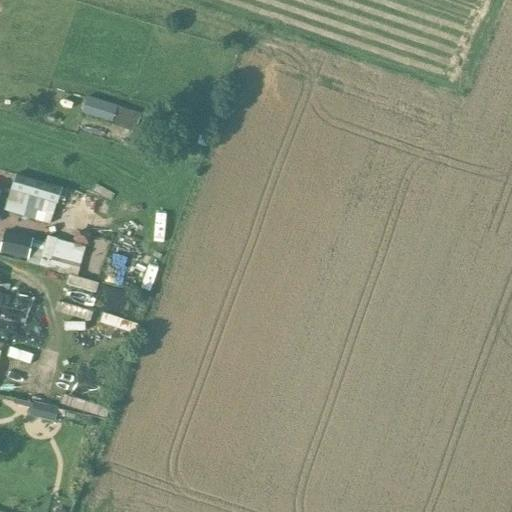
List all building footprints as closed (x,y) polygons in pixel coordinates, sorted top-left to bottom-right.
[(140,115),(86,97),(80,116),(134,133),(140,115)] [(182,128),(158,121),(154,133),(178,140),(182,128)] [(161,145),(132,137),(129,148),(171,159),(176,143),(162,139),(161,145)] [(61,189),(15,175),(4,211),(49,225),(55,205),(56,206),(61,189)] [(92,215),(99,197),(73,188),(66,205),(92,215)] [(32,239),(3,233),(0,247),(0,254),(28,260),(32,239)] [(38,266),(48,270),(49,269),(67,274),(75,245),(57,240),(57,238),(47,235),(38,266)] [(67,285),(97,292),(100,282),(69,275),(67,285)] [(0,378),(0,390),(37,398),(39,385),(0,378)] [(30,417),(54,422),(56,410),(33,405),(30,417)]
